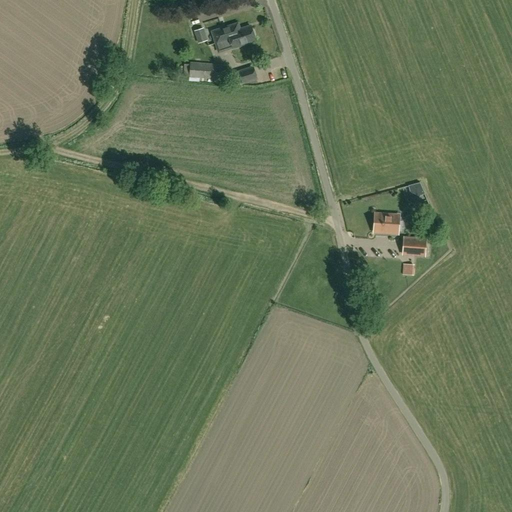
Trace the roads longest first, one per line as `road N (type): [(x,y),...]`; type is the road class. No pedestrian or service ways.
road 1 (unclassified): [(444,511),(433,454),(371,358),(270,0)]
road 2 (track): [(52,146),(335,221)]
road 3 (track): [(0,150),(67,141),(98,117),(121,67),(131,0)]
